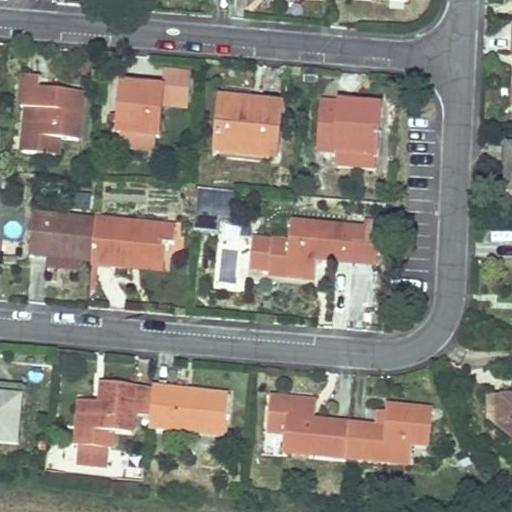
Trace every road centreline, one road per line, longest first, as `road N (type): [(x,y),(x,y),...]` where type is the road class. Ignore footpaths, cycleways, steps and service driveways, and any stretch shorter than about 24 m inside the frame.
road 1 (residential): [(460,57),(450,288),(433,336),(412,350),(382,355),(0,323)]
road 2 (residential): [(0,22),(460,57)]
